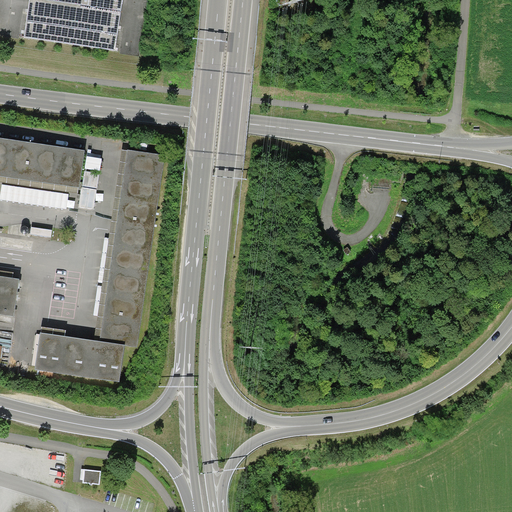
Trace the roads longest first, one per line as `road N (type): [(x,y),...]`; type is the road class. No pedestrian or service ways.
road 1 (primary): [(0,93),(470,148)]
road 2 (track): [(454,119),(0,67)]
road 3 (motorway): [(210,328),(243,0)]
road 4 (motorway): [(218,0),(187,319)]
road 5 (primary): [(315,424),(415,403),(453,382),(511,322)]
road 6 (track): [(0,437),(112,458),(143,472),(172,511)]
road 7 (motorway): [(187,319),(198,511)]
road 8 (motorway): [(218,511),(205,420),(210,328)]
road 9 (motorway): [(187,319),(165,401),(136,421),(83,425)]
road 10 (motorway): [(315,424),(266,419),(237,403),(216,368),(210,328)]
road 11 (primary): [(83,425),(155,449),(194,511)]
road 12 (primary): [(221,511),(225,478),(240,452),(315,424)]
